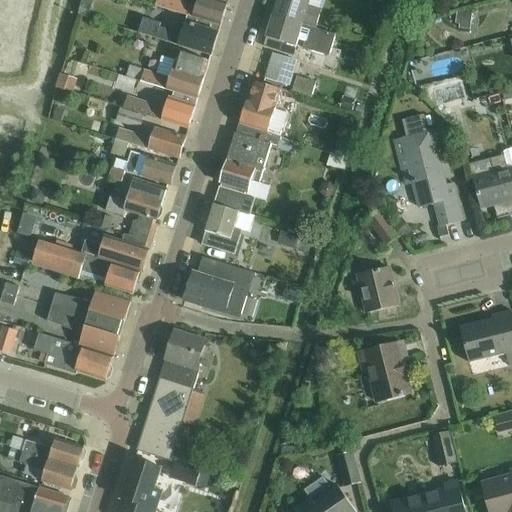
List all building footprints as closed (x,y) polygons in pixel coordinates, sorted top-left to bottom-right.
[(94,2),(86,0),(82,0),(78,16),(89,19),(94,2)] [(186,17),(221,27),(228,4),(214,0),(200,0),(198,8),(183,3),(184,2),(178,0),(158,0),(157,8),(186,17)] [(279,0),(274,16),(316,29),(322,9),(309,5),(310,0),(279,0)] [(472,29),(474,15),(460,13),(459,24),(462,25),(461,28),(472,29)] [(316,29),(274,16),(264,46),(293,55),(299,38),(306,40),(304,49),(330,57),(336,35),(316,29)] [(143,19),(139,34),(142,35),(149,37),(212,56),(219,33),(221,27),(186,17),(181,34),(161,28),(162,24),(143,19)] [(176,93),(198,100),(210,63),(178,53),(170,80),(146,72),(131,67),(128,79),(148,85),(159,88),(176,93)] [(290,86),(297,62),(273,54),(266,78),(290,86)] [(79,80),(62,74),(58,88),(75,93),(79,80)] [(297,77),(292,93),(312,99),(317,83),(297,77)] [(240,124),(239,127),(272,136),(272,135),(281,137),(287,115),(276,111),(276,109),(282,90),(253,82),(242,120),(240,124)] [(456,82),(441,86),(445,103),(461,99),(456,82)] [(511,91),(503,94),(505,101),(511,99),(511,91)] [(128,97),(124,110),(138,114),(145,117),(189,130),(196,106),(198,100),(176,93),(174,99),(170,98),(167,109),(128,97)] [(341,107),(353,110),(356,99),(344,96),(341,107)] [(62,121),(65,110),(57,108),(54,119),(62,121)] [(145,117),(121,109),(118,121),(141,129),(145,117)] [(343,115),(341,123),(349,125),(351,118),(343,115)] [(409,138),(395,142),(406,185),(413,183),(419,208),(433,204),(439,227),(438,227),(440,238),(441,242),(450,240),(449,235),(446,226),(464,221),(454,184),(444,187),(439,167),(442,166),(433,132),(428,133),(426,125),(424,117),(405,122),(407,130),(409,138)] [(349,140),(349,139),(353,127),(349,125),(341,123),(337,136),(349,140)] [(272,136),(239,127),(222,184),(249,192),(248,196),(256,198),(266,201),(270,187),(260,184),(272,145),(279,147),(282,138),(281,137),(272,135),(272,136)] [(150,150),(180,159),(186,138),(157,130),(154,142),(142,138),(142,137),(121,131),(117,142),(129,145),(129,146),(150,152),(150,150)] [(125,158),(129,145),(117,142),(115,142),(112,154),(125,158)] [(348,159),(331,154),(328,166),(344,171),(348,159)] [(505,156),(491,159),(470,165),(473,177),(481,209),(494,206),(497,220),(511,216),(511,170),(509,171),(505,156)] [(146,169),(117,160),(114,170),(126,173),(171,187),(178,166),(150,158),(146,169)] [(114,170),(111,180),(123,184),(126,173),(114,170)] [(135,221),(132,230),(154,237),(157,227),(156,227),(159,218),(160,218),(162,211),(161,209),(168,189),(136,180),(129,203),(112,199),(108,212),(126,218),(127,213),(140,217),(140,222),(135,221)] [(335,189),(330,183),(322,184),(320,192),(325,198),(333,196),(335,189)] [(256,198),(248,196),(220,187),(207,232),(212,233),(208,247),(235,255),(243,231),(250,233),(255,218),(250,216),(256,198)] [(34,190),(31,202),(42,205),(44,199),(41,192),(34,190)] [(399,236),(380,210),(367,219),(386,247),(399,236)] [(24,215),(18,235),(31,239),(37,219),(24,215)] [(106,216),(102,228),(110,231),(114,218),(106,216)] [(404,238),(413,230),(403,219),(394,226),(404,238)] [(104,262),(140,273),(143,274),(150,251),(149,250),(154,237),(132,230),(127,244),(104,236),(100,248),(85,243),(82,253),(81,253),(81,254),(86,256),(88,257),(104,262)] [(281,231),(277,244),(294,249),(298,236),(281,231)] [(140,273),(104,262),(88,257),(86,256),(86,257),(40,243),(34,262),(106,284),(105,287),(132,295),(136,293),(139,283),(137,283),(140,273)] [(194,273),(185,301),(238,318),(246,293),(249,293),(255,274),(208,259),(203,276),(198,274),(194,273)] [(368,314),(399,307),(389,268),(358,275),(368,314)] [(4,293),(17,297),(20,288),(7,284),(4,293)] [(283,299),(296,302),(300,288),(287,285),(283,299)] [(53,308),(121,329),(124,322),(126,322),(132,303),(97,292),(94,304),(57,294),(53,308)] [(17,297),(4,293),(1,303),(15,307),(17,297)] [(121,329),(53,308),(48,322),(84,334),(80,345),(115,356),(121,337),(119,337),(121,329)] [(511,365),(511,311),(493,316),(494,320),(461,328),(470,363),(507,354),(510,366),(511,365)] [(0,351),(11,355),(18,333),(2,328),(0,335),(0,351)] [(137,451),(171,462),(188,408),(199,412),(203,397),(193,394),(200,371),(197,370),(207,340),(176,330),(137,451)] [(113,359),(61,341),(41,335),(36,351),(50,355),(47,367),(75,376),(77,371),(105,380),(109,378),(112,370),(110,369),(113,359)] [(403,362),(408,360),(403,343),(360,353),(365,371),(370,370),(378,403),(411,394),(403,362)] [(316,373),(330,369),(327,357),(333,355),(330,344),(316,348),(319,359),(313,361),(316,373)] [(450,432),(432,437),(439,468),(457,463),(450,432)] [(15,439),(12,449),(24,453),(77,470),(79,465),(83,463),(86,454),(84,449),(56,440),(52,450),(27,442),(15,439)] [(12,449),(8,460),(46,471),(42,482),(71,491),(75,488),(77,481),(75,476),(77,470),(24,453),(12,449)] [(362,484),(354,452),(336,457),(344,488),(362,484)] [(119,511),(157,511),(163,492),(156,490),(163,470),(134,461),(122,500),(123,501),(119,511)] [(175,463),(171,479),(196,486),(200,471),(175,463)] [(511,511),(511,471),(511,472),(511,473),(511,476),(483,484),(490,511),(511,511)] [(0,502),(30,511),(64,511),(68,499),(0,476),(0,502)] [(465,511),(458,482),(445,486),(446,490),(392,504),(394,511),(465,511)] [(356,511),(339,486),(315,503),(312,499),(296,510),(297,511),(356,511)] [(30,511),(0,502),(0,511),(30,511)]
